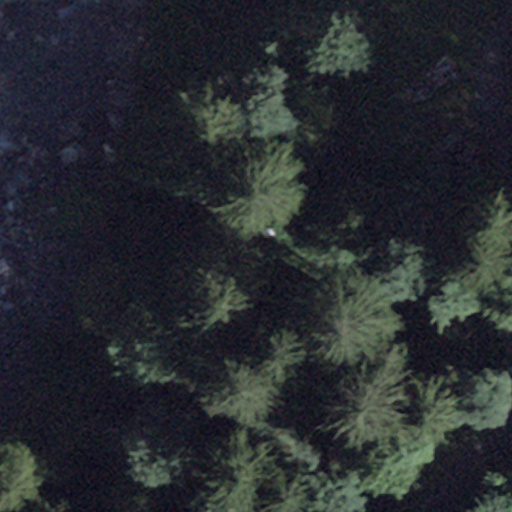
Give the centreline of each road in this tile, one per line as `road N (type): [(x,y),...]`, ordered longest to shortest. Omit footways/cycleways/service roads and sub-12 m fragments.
road 1 (track): [(511,9),(489,38),(489,122),(511,156)]
road 2 (track): [(511,416),(456,472),(437,511)]
